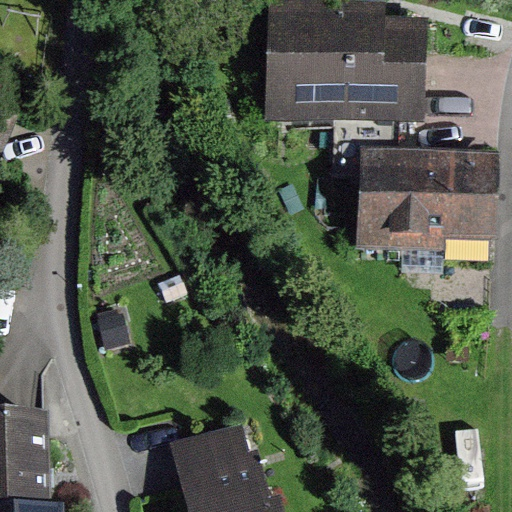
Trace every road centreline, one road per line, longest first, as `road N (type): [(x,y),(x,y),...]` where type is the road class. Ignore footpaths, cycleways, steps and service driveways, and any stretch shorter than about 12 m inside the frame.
road 1 (residential): [(132,511),(76,353),(64,234),(66,116),(85,0)]
road 2 (residential): [(511,113),(504,131),(495,360)]
road 3 (track): [(495,360),(495,511)]
